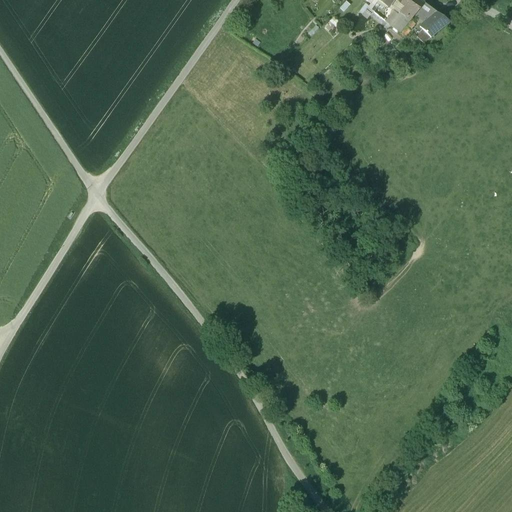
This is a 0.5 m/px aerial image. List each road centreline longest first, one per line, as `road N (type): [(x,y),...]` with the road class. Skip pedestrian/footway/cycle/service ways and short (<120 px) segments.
road 1 (unclassified): [(328,511),(243,380),(96,196)]
road 2 (residential): [(96,196),(238,0)]
road 3 (residential): [(0,351),(96,196)]
road 4 (unclassified): [(96,196),(0,50)]
